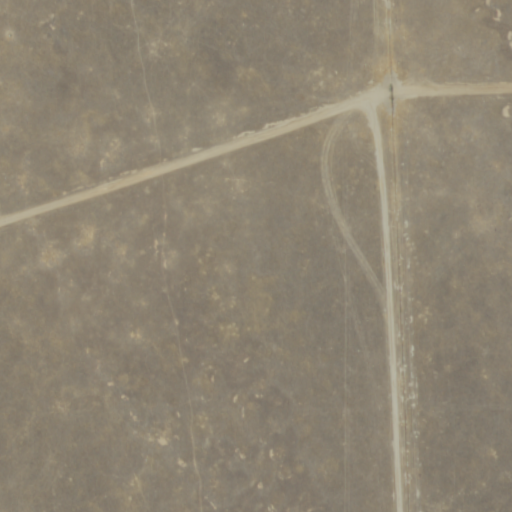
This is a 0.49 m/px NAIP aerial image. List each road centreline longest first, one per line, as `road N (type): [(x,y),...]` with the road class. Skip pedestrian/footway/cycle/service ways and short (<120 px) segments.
road 1 (track): [(0,224),(392,102),(511,99)]
road 2 (track): [(402,511),(395,333),(374,107),(355,0)]
